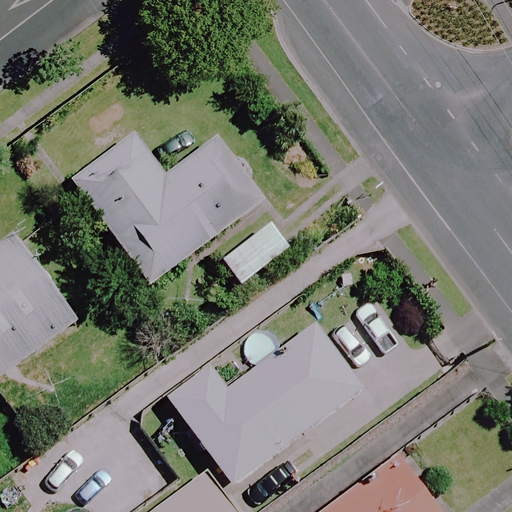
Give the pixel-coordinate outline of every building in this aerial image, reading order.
[(261,209),(215,146),(162,184),(133,144),(72,189),(147,292),(261,209)] [(289,257),(269,230),(219,267),(239,294),(289,257)] [(0,382),(75,327),(12,243),(0,252),(0,382)] [(359,397),(312,334),(225,397),(209,374),(166,405),(230,492),(359,397)] [(435,511),(399,462),(331,511),(435,511)] [(226,511),(203,480),(159,511),(226,511)]
